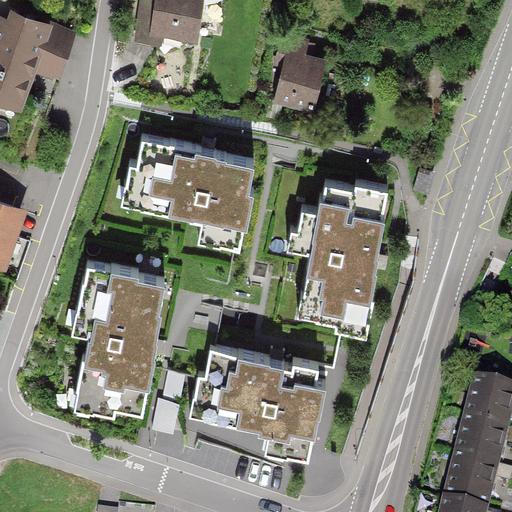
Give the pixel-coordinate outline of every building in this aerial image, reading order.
[(205,0),(140,0),(133,44),(161,49),(163,38),(198,44),(205,0)] [(12,12),(10,18),(0,14),(0,104),(23,111),(36,72),(60,80),(76,32),(12,12)] [(309,41),(283,35),(276,65),(285,67),(276,103),(313,112),(326,60),(305,55),(309,41)] [(423,130),(433,97),(418,93),(410,128),(423,130)] [(188,228),(227,236),(240,179),(234,178),(240,152),(130,129),(124,155),(119,154),(110,191),(192,209),(188,228)] [(431,170),(419,167),(414,188),(425,191),(431,170)] [(338,324),(369,329),(394,178),(355,172),(354,177),(326,173),(321,203),(303,200),(299,223),(292,222),(289,242),(312,246),(302,309),(339,315),(338,324)] [(0,262),(10,266),(29,207),(0,197),(0,262)] [(112,403),(136,408),(162,273),(137,268),(138,263),(79,252),(65,328),(84,332),(70,403),(111,411),(112,403)] [(257,447),(307,458),(328,365),(315,362),(318,350),(287,343),(287,347),(188,325),(181,356),(173,354),(162,401),(262,423),(257,447)] [(467,420),(509,430),(511,415),(511,392),(475,384),(467,420)] [(458,456),(500,466),(509,430),(467,420),(458,456)] [(446,506),(470,511),(488,511),(491,503),(500,466),(458,456),(449,494),(446,506)]
